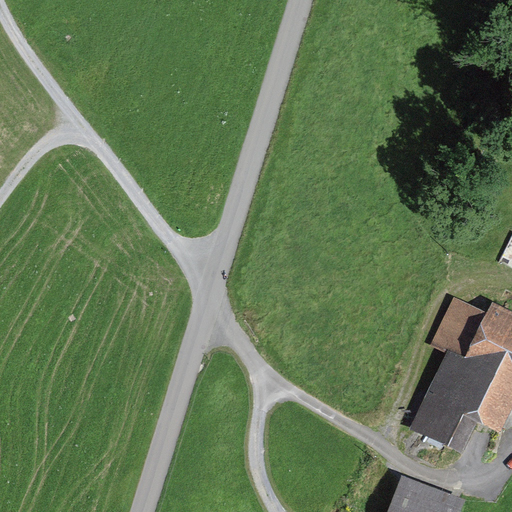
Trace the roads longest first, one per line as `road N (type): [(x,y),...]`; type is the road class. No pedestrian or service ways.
road 1 (unclassified): [(154,511),(304,0)]
road 2 (track): [(1,0),(19,38),(216,288)]
road 3 (track): [(96,138),(67,134),(41,142),(0,193)]
